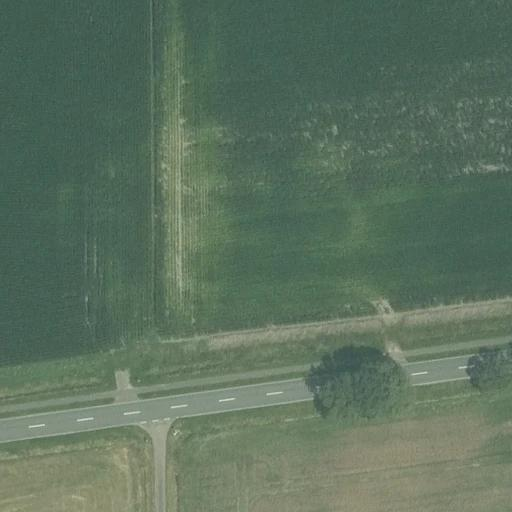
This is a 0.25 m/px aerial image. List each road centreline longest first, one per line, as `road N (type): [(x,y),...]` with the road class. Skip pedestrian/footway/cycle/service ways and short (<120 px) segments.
road 1 (tertiary): [(151,416),(511,368)]
road 2 (tertiary): [(0,437),(151,416)]
